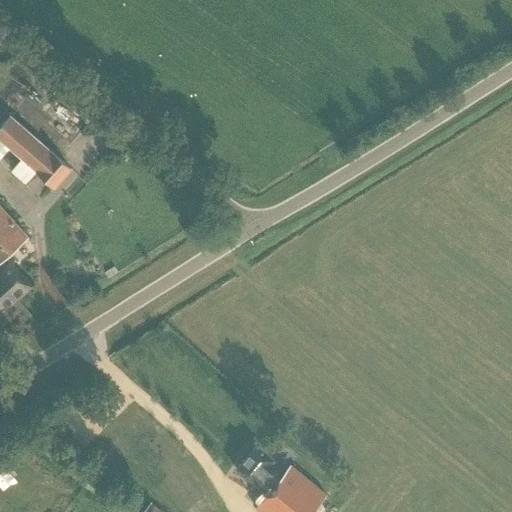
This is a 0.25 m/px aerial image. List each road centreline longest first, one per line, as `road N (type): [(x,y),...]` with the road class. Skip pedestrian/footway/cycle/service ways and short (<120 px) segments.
road 1 (track): [(511,499),(299,325),(220,249)]
road 2 (unclassified): [(244,234),(222,202),(0,30)]
road 3 (unclassified): [(244,234),(511,70)]
road 4 (unclassified): [(0,388),(244,234)]
